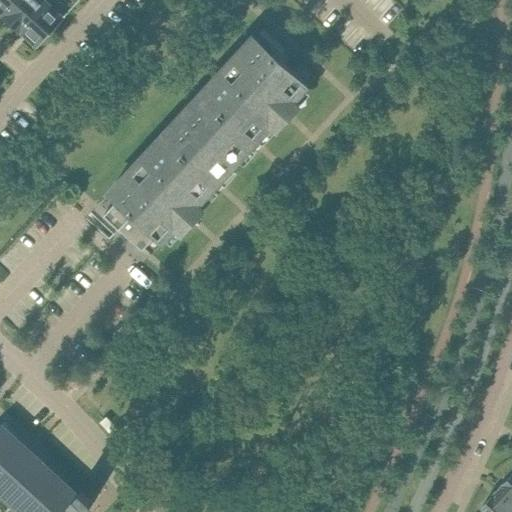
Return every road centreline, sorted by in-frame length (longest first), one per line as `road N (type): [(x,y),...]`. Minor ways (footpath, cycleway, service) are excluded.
road 1 (tertiary): [(511,113),(490,252),(469,324),(391,511)]
road 2 (tertiary): [(413,511),(487,332),(511,244)]
road 3 (residential): [(0,349),(99,446),(142,511)]
road 4 (residential): [(437,511),(511,333)]
